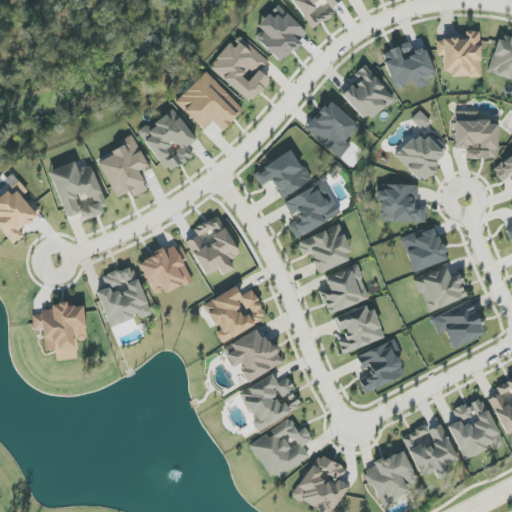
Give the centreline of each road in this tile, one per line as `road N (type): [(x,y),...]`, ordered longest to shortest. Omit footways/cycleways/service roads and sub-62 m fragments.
road 1 (residential): [(511,5),(449,2),(376,23),(337,49),(219,176),(130,231),(57,262)]
road 2 (residential): [(357,428),(316,363),(261,232),(219,176)]
road 3 (residential): [(357,428),(511,346)]
road 4 (residential): [(511,309),(467,198)]
